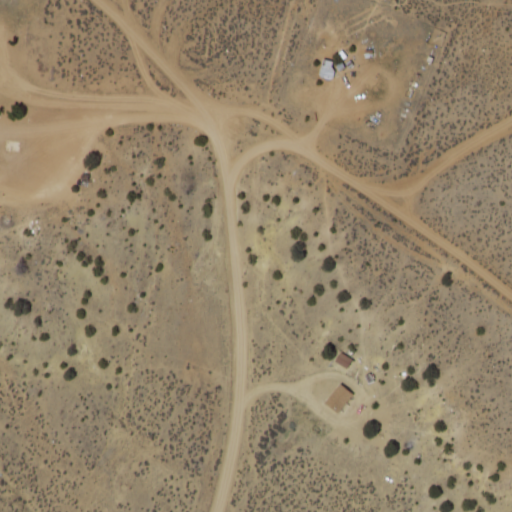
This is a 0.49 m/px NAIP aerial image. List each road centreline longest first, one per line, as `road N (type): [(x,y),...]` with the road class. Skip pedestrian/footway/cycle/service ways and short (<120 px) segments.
road 1 (track): [(366,206),(363,59),(386,0)]
road 2 (residential): [(203,113),(198,66),(120,0)]
